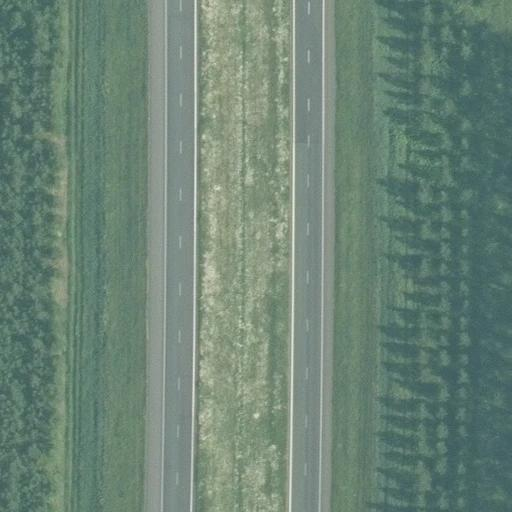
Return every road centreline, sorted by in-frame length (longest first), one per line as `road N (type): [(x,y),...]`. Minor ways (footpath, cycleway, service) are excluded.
road 1 (motorway): [(181,0),(173,511)]
road 2 (motorway): [(300,511),(307,0)]
